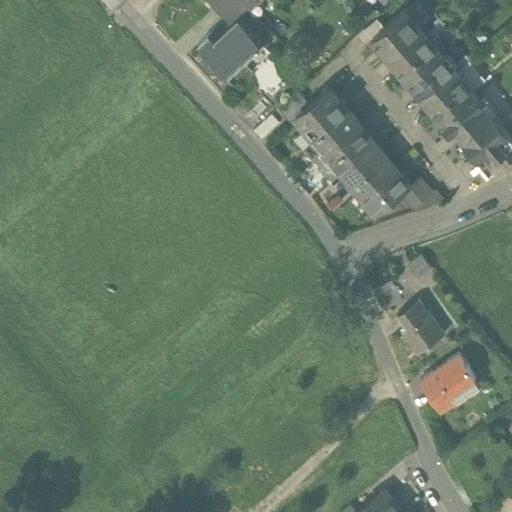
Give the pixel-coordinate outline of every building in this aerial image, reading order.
[(247,5),(242,0),(225,0),(216,9),(228,22),(247,5)] [(259,1),(257,0),(242,0),(247,5),(250,8),(259,1)] [(422,32),(405,11),(371,40),(388,60),(422,32)] [(263,45),(238,19),(214,41),(208,35),(198,45),(228,78),(263,45)] [(422,32),(388,60),(405,80),(439,52),(422,32)] [(439,52),(405,80),(422,100),(456,72),(439,52)] [(456,72),(422,100),(439,120),(472,93),(473,92),(456,72)] [(310,106),(295,118),(295,119),(325,154),(359,125),(330,90),(310,106)] [(297,91),(277,109),(290,123),(295,119),(295,118),(310,106),(297,91)] [(472,93),(439,120),(469,155),(471,153),(478,161),(487,153),(494,162),(511,147),(511,139),(500,125),(493,118),(497,115),(487,102),(483,105),(472,93)] [(267,112),(257,102),(241,118),(250,128),(267,112)] [(270,116),(253,131),(262,140),(279,125),(270,116)] [(511,120),(509,117),(500,125),(511,139),(511,120)] [(325,154),(324,154),(314,162),(331,184),(343,174),(342,174),(375,147),(359,125),(325,154)] [(375,147),(342,174),(343,174),(360,194),(392,167),(375,147)] [(392,167),(360,194),(376,213),(399,194),(409,186),(392,167)] [(420,182),(412,189),(409,186),(399,194),(412,210),(429,194),(420,182)] [(405,263),(416,275),(426,265),(415,254),(405,263)] [(390,283),(371,293),(382,313),(401,302),(390,283)] [(417,300),(398,314),(412,334),(407,337),(418,352),(442,335),(417,300)] [(459,354),(421,379),(441,409),(455,400),(452,395),(475,379),(469,370),(469,369),(459,354)] [(360,511),(400,511),(383,492),(360,511)]
